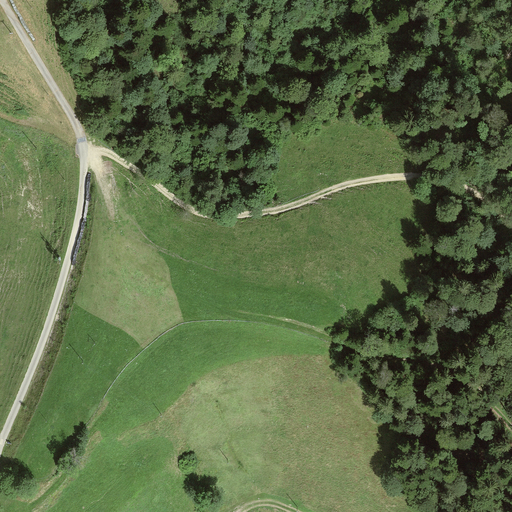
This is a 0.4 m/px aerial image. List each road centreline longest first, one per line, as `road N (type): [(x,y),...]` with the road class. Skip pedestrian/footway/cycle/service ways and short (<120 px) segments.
road 1 (track): [(511,221),(464,188),(407,177),(220,216),(181,202),(112,148),(81,146)]
road 2 (track): [(0,449),(66,267),(82,189),(81,146)]
road 3 (track): [(81,146),(3,0)]
